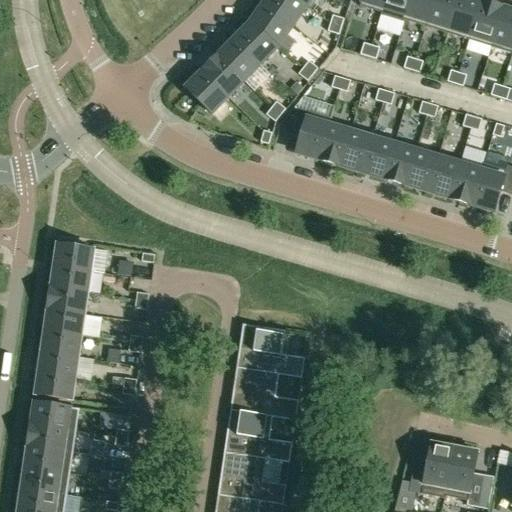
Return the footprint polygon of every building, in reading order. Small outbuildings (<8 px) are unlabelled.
[(295,0),(267,0),(264,5),(293,26),(306,7),(295,0)] [(361,0),(359,7),(381,13),(380,16),(381,16),(386,0),(361,0)] [(409,0),(386,0),(381,16),(403,23),(409,0)] [(433,0),(409,0),(403,23),(404,23),(405,21),(425,27),(433,0)] [(457,0),(433,0),(425,27),(447,34),(457,0)] [(481,2),(473,0),(457,0),(447,34),(469,41),(481,2)] [(503,9),(481,2),(469,41),(491,48),(503,9)] [(278,47),(293,26),(264,5),(251,24),(278,47)] [(511,55),(511,11),(503,9),(491,48),(511,54),(511,57),(511,55)] [(344,20),(332,16),(330,24),(341,28),(344,20)] [(251,24),(235,40),(260,66),(278,47),(251,24)] [(341,28),(330,24),(328,32),(339,36),(341,28)] [(244,82),(260,66),(235,40),(219,57),(244,82)] [(364,44),(360,55),(368,58),(372,46),(364,44)] [(372,46),(368,58),(376,60),(380,49),(372,46)] [(219,57),(202,73),(228,98),(244,82),(219,57)] [(407,57),(404,69),(412,71),(415,60),(407,57)] [(415,60),(412,71),(419,74),(423,62),(415,60)] [(318,69),(309,62),(303,69),(313,76),(318,69)] [(313,76),(303,69),(298,75),(307,82),(313,76)] [(451,71),(447,82),(455,85),(459,74),(451,71)] [(202,73),(186,90),(211,115),(228,98),(202,73)] [(467,76),(459,74),(455,85),(463,87),(467,76)] [(339,91),(343,79),(335,77),(331,88),(339,91)] [(351,82),(343,79),(339,91),(347,93),(351,82)] [(290,89),(297,95),(302,89),(296,83),(290,89)] [(494,85),(491,96),(499,98),(502,87),(494,85)] [(502,87),(499,98),(507,101),(510,90),(502,87)] [(378,90),(375,101),(383,103),(386,92),(378,90)] [(394,95),(386,92),(383,103),(391,106),(394,95)] [(286,110),(276,103),(271,109),(280,116),(286,110)] [(422,103),(419,114),(427,116),(430,105),(422,103)] [(438,107),(430,105),(427,116),(434,119),(438,107)] [(280,116),(271,109),(266,115),(275,123),(280,116)] [(300,139),(296,154),(318,161),(331,119),(296,109),(288,135),(300,139)] [(474,118),(466,116),(462,127),(470,129),(474,118)] [(482,120),(474,118),(470,129),(478,132),(482,120)] [(331,119),(318,161),(340,167),(352,128),(331,122),(332,120),(331,119)] [(504,127),(496,124),(492,136),(501,138),(504,127)] [(374,135),(352,128),(340,167),(362,174),(374,135)] [(264,132),(260,143),(269,145),(272,134),(264,132)] [(396,141),(374,135),(362,174),(384,180),(396,141)] [(417,148),(396,141),(384,180),(406,187),(417,148)] [(417,148),(406,187),(428,193),(439,154),(417,148)] [(461,161),(439,154),(428,193),(450,199),(461,161)] [(461,161),(450,199),(471,206),(484,165),(483,165),(482,167),(461,161)] [(484,165),(471,206),(494,213),(500,192),(511,195),(511,168),(507,167),(506,171),(484,165)] [(58,245),(54,267),(92,273),(95,250),(58,245)] [(143,254),(142,262),(153,264),(155,256),(143,254)] [(133,264),(119,262),(119,266),(117,275),(120,275),(131,277),(133,264)] [(51,288),(89,294),(92,273),(54,267),(51,288)] [(51,288),(48,310),(86,315),(89,294),(51,288)] [(137,293),(136,301),(148,303),(149,295),(137,293)] [(136,301),(135,309),(147,311),(148,303),(136,301)] [(48,310),(45,331),(83,337),(86,315),(48,310)] [(302,379),(305,359),(282,356),(285,332),(243,326),(239,352),(261,355),(258,371),(237,368),(237,369),(302,379)] [(45,331),(42,353),(80,358),(83,337),(45,331)] [(131,336),(130,344),(141,346),(143,338),(131,336)] [(130,344),(128,352),(140,354),(141,346),(130,344)] [(42,353),(39,374),(76,380),(80,358),(42,353)] [(296,421),(299,402),(276,398),(279,376),(302,380),(302,379),(237,369),(233,394),(255,397),(252,414),(230,411),(296,421)] [(39,374),(35,396),(73,402),(76,380),(39,374)] [(124,379),(123,387),(135,389),(136,381),(124,379)] [(123,387),(122,395),(134,397),(135,389),(123,387)] [(31,425),(76,432),(79,410),(34,403),(31,425)] [(289,464),(292,444),(269,441),(273,419),(296,422),(296,421),(230,411),(227,436),(248,439),(246,456),(224,453),(224,454),(289,464)] [(31,425),(27,447),(73,453),(76,432),(31,425)] [(117,430),(116,438),(128,440),(129,432),(117,430)] [(116,438),(115,446),(126,448),(128,440),(116,438)] [(409,493),(444,499),(454,449),(446,447),(447,444),(434,441),(433,445),(431,444),(425,477),(412,474),(409,493)] [(28,447),(25,468),(70,475),(73,453),(27,447),(28,447)] [(477,454),(454,449),(444,499),(445,500),(446,497),(468,502),(467,506),(479,509),(484,485),(472,483),(477,454)] [(283,506),(286,486),(263,483),(266,461),(289,464),(224,454),(221,479),(242,482),(240,498),(218,495),(218,496),(283,506)] [(25,468),(22,490),(67,496),(70,475),(25,468)] [(111,473),(109,481),(121,482),(122,475),(111,473)] [(109,481),(108,489),(120,490),(121,482),(109,481)] [(22,490),(18,511),(25,511),(64,511),(67,496),(22,490)] [(283,507),(283,506),(218,496),(215,511),(258,511),(260,503),(283,507)] [(106,502),(105,510),(117,511),(118,504),(106,502)]
